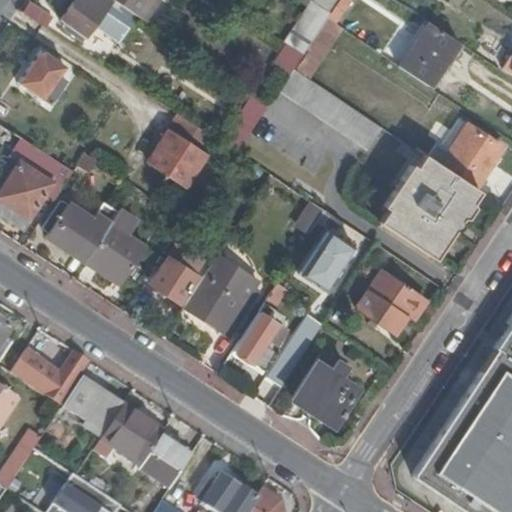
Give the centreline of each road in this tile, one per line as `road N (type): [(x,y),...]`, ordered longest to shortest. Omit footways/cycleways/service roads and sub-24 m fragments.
road 1 (residential): [(343,492),(0,269)]
road 2 (residential): [(343,492),(511,239)]
